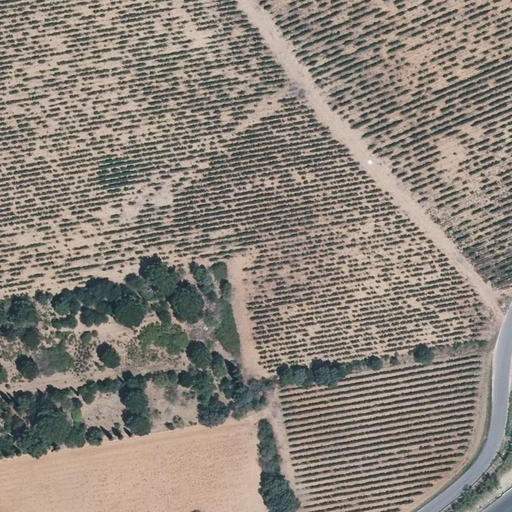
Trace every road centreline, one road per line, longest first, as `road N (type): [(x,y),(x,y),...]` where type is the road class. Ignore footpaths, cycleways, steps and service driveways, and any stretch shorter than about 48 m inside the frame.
road 1 (track): [(511,303),(467,270),(314,102),(250,0)]
road 2 (unclassified): [(511,317),(493,449),(427,511)]
